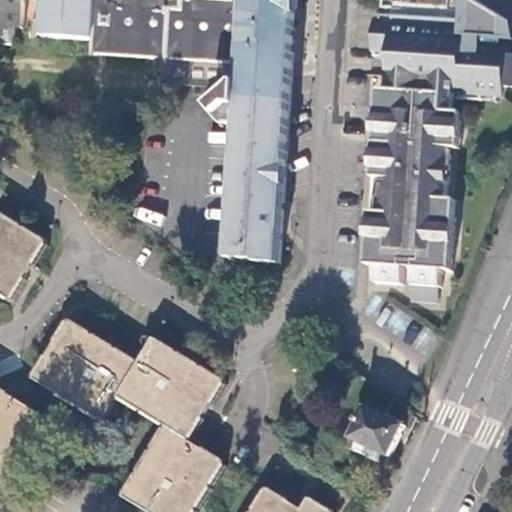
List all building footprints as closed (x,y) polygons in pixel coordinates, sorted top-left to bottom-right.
[(0,0),(0,43),(12,45),(14,26),(29,28),(29,32),(43,33),(42,36),(95,40),(94,55),(227,64),(225,82),(206,100),(205,108),(219,123),(240,125),(231,260),(280,264),(298,0),(0,0)] [(482,0),(481,0),(385,0),(385,8),(393,8),(392,20),(456,23),(456,18),(471,19),(470,40),(502,42),(502,37),(511,37),(511,20),(482,4),(482,0)] [(470,40),(471,19),(456,18),(456,23),(392,20),(384,20),(383,51),(391,52),(391,58),(388,106),(380,106),(378,142),(396,143),(396,149),(386,148),(385,162),(399,162),(399,177),(384,177),(382,212),(374,211),(372,247),(380,247),(378,282),(407,283),(408,267),(417,268),(416,284),(445,285),(447,251),(455,252),(457,215),(448,214),(455,99),(468,100),(468,93),(506,95),(507,86),(511,85),(511,52),(509,52),(510,43),(502,42),(470,40)] [(383,51),(384,20),(374,19),(373,57),(391,58),(391,52),(383,51)] [(0,293),(12,301),(30,273),(48,242),(0,212),(0,293)] [(404,336),(412,318),(386,306),(378,324),(404,336)] [(147,511),(196,511),(226,464),(199,447),(191,443),(209,413),(227,383),(157,340),(142,364),(72,322),(54,353),(37,381),(106,424),(121,399),(168,428),(124,498),(147,511)] [(425,327),(407,336),(412,347),(430,337),(425,327)] [(287,353),(293,371),(309,366),(304,348),(287,353)] [(0,484),(4,487),(47,417),(0,388),(0,484)] [(350,438),(391,459),(407,428),(399,424),(366,408),(350,438)] [(256,511),(329,511),(311,500),(304,511),(270,490),(256,511)]
